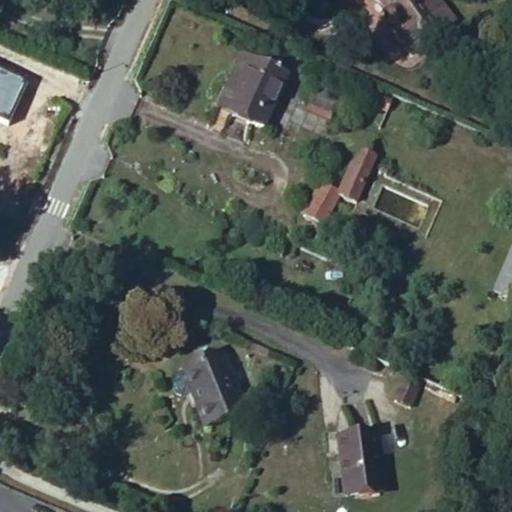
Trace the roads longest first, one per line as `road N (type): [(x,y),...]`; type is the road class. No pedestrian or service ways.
road 1 (residential): [(142,0),(0,333)]
road 2 (unknown): [(36,243),(135,261),(273,318),(314,342),(346,386)]
